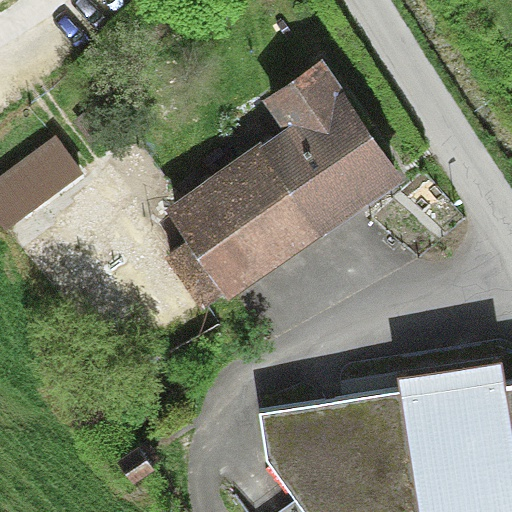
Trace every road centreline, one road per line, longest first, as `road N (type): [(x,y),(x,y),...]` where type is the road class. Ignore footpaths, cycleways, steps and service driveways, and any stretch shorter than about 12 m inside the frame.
road 1 (unclassified): [(511,261),(252,381),(217,419),(203,475)]
road 2 (residential): [(362,0),(511,245)]
